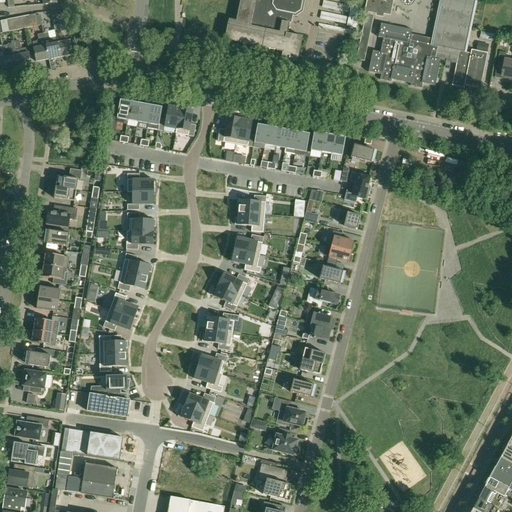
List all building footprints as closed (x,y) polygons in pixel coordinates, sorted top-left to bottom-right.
[(277,52),(283,53),(281,60),(297,63),(299,56),(303,38),(287,35),(288,31),(289,23),(287,23),(289,13),(295,14),(301,10),(302,0),(241,0),(237,21),(229,20),(225,40),(277,51),(277,52)] [(379,13),(383,14),(391,16),(394,1),(396,1),(396,0),(367,0),(365,13),(378,15),(379,13)] [(412,30),(382,24),(379,37),(384,38),(381,52),(373,51),(368,74),(381,76),(380,80),(391,82),(391,80),(411,84),(410,86),(421,89),(422,84),(435,86),(440,61),(446,62),(445,66),(445,65),(450,66),(449,67),(450,67),(451,63),(456,64),(452,86),(464,88),(465,86),(480,89),(487,54),(471,50),(470,54),(465,53),(475,0),(441,0),(434,33),(443,38),(441,42),(439,41),(411,35),(412,30)] [(32,27),(38,26),(35,14),(29,15),(32,27)] [(374,15),(366,14),(356,60),(364,62),(374,15)] [(26,28),(24,16),(18,18),(20,29),(26,28)] [(15,31),(20,29),(18,18),(12,19),(15,31)] [(9,32),(15,31),(12,19),(6,20),(9,32)] [(54,25),(56,38),(60,57),(73,55),(70,41),(64,42),(61,31),(68,30),(66,23),(54,25)] [(49,33),(43,34),(48,60),(60,57),(56,38),(50,39),(49,33)] [(48,60),(43,34),(38,35),(39,42),(33,43),(37,62),(48,60)] [(7,46),(2,47),(4,53),(8,72),(20,70),(14,44),(14,42),(14,41),(11,42),(12,44),(7,45),(7,46)] [(478,42),(476,51),(487,53),(489,45),(478,42)] [(20,43),(14,44),(20,70),(31,68),(27,48),(21,49),(20,43)] [(501,79),(502,76),(511,78),(511,80),(511,81),(511,80),(511,61),(505,60),(506,53),(499,52),(494,78),(501,79)] [(127,125),(131,103),(120,101),(119,106),(118,112),(116,123),(117,123),(127,125)] [(138,122),(141,104),(131,103),(127,125),(128,121),(138,122)] [(113,104),(108,130),(115,131),(117,123),(116,123),(118,112),(119,106),(113,104)] [(148,124),(151,106),(141,104),(138,122),(148,124)] [(160,119),(158,131),(164,132),(175,134),(176,129),(177,129),(180,108),(175,107),(175,105),(168,104),(165,120),(160,119)] [(162,108),(153,107),(151,106),(148,124),(147,128),(158,130),(160,119),(162,108)] [(176,129),(175,134),(194,137),(196,125),(190,125),(193,110),(180,108),(177,129),(176,129)] [(220,130),(218,142),(235,145),(240,119),(228,117),(225,131),(220,130)] [(240,119),(235,145),(253,148),(255,136),(250,135),(253,119),(246,117),(245,120),(240,119)] [(254,143),(253,147),(264,149),(265,145),(268,127),(262,126),(260,126),(257,125),(254,143)] [(265,145),(264,149),(274,151),(275,147),(278,129),(268,127),(265,145)] [(278,129),(275,147),(285,149),(289,131),(278,129)] [(285,149),(285,153),(295,155),(299,133),(289,131),(285,149)] [(311,150),(321,152),(325,134),(314,132),(311,150)] [(305,157),(309,135),(299,133),(295,155),(305,157)] [(321,152),(332,154),(335,136),(325,134),(321,152)] [(346,138),(335,136),(332,154),(342,156),(343,151),(345,139),(346,138)] [(351,158),(371,163),(374,151),(361,147),(361,145),(356,144),(356,146),(354,145),(351,158)] [(468,169),(470,162),(459,160),(458,166),(468,169)] [(349,169),(343,168),(341,182),(347,183),(349,169)] [(69,178),(57,176),(56,187),(76,191),(78,180),(81,181),(82,171),(70,169),(69,178)] [(352,194),(358,196),(357,198),(367,200),(369,191),(367,191),(371,177),(351,172),(350,179),(356,180),(352,194)] [(132,193),(154,193),(154,180),(139,180),(139,174),(127,174),(127,193),(132,193)] [(76,191),(56,187),(54,198),(75,202),(76,191)] [(132,193),(132,205),(127,205),(127,211),(139,211),(139,205),(154,205),(154,193),(132,193)] [(238,213),(265,215),(266,197),(254,196),(254,201),(239,200),(238,213)] [(63,213),(53,212),(48,211),(48,213),(46,212),(46,217),(45,220),(47,221),(46,225),(68,229),(69,220),(76,220),(77,209),(64,207),(63,213)] [(360,217),(347,213),(348,212),(339,210),(337,221),(345,223),(344,226),(357,230),(360,217)] [(318,215),(306,212),(304,221),(316,224),(318,215)] [(263,233),(265,215),(238,213),(238,218),(236,218),(235,225),(252,227),(251,232),(263,233)] [(129,232),(153,233),(153,227),(156,227),(156,220),(139,220),(139,214),(127,214),(127,220),(129,220),(129,231),(129,232)] [(105,220),(100,220),(99,230),(107,230),(108,221),(105,220)] [(55,232),(49,231),(47,244),(68,247),(70,234),(62,233),(63,230),(55,229),(55,232)] [(331,238),(329,246),(351,252),(354,241),(342,238),(343,233),(333,230),(331,238)] [(129,232),(129,231),(127,231),(126,250),(138,250),(138,245),(153,245),(153,233),(129,232)] [(234,250),(260,255),(263,238),(252,235),(251,241),(236,238),(234,250)] [(350,255),(351,252),(329,246),(326,246),(324,256),(328,257),(328,258),(335,260),(348,263),(349,261),(351,262),(352,256),(350,255)] [(257,267),(260,255),(234,250),(231,262),(245,265),(244,271),(260,274),(261,268),(257,267)] [(69,258),(45,254),(43,265),(63,268),(68,269),(69,258)] [(122,272),(148,278),(149,272),(151,273),(153,266),(137,262),(138,257),(126,254),(122,272)] [(328,258),(327,265),(334,266),(335,260),(328,258)] [(316,262),(314,270),(321,272),(319,279),(318,285),(333,289),(334,283),(343,285),(347,270),(334,266),(327,265),(316,262)] [(63,268),(43,265),(42,277),(64,281),(65,275),(67,276),(67,272),(68,269),(63,268)] [(148,278),(122,272),(118,290),(129,292),(131,287),(145,290),(148,278)] [(224,274),(218,285),(242,296),(250,280),(239,275),(237,280),(224,274)] [(282,276),(280,284),(286,286),(288,277),(282,276)] [(89,291),(96,293),(98,286),(91,284),(89,291)] [(242,296),(218,285),(216,290),(214,289),(211,295),(226,302),(223,307),(234,312),(242,296)] [(38,298),(59,301),(61,290),(40,287),(38,298)] [(276,289),(269,306),(275,309),(283,293),(276,289)] [(335,307),(336,306),(337,306),(340,296),(317,290),(315,300),(331,304),(330,306),(335,307)] [(109,310),(134,319),(138,308),(125,303),(127,298),(116,293),(109,310)] [(59,301),(38,298),(37,309),(57,312),(59,301)] [(130,331),(134,319),(109,310),(103,327),(115,331),(117,326),(130,331)] [(309,312),(306,323),(331,330),(331,329),(330,329),(333,318),(309,312)] [(206,330),(232,334),(234,321),(238,322),(239,316),(223,314),(222,319),(208,317),(206,330)] [(34,324),(33,331),(52,334),(57,334),(59,323),(35,319),(34,324)] [(303,335),(301,339),(308,341),(309,336),(328,341),(329,341),(327,340),(329,336),(330,336),(331,330),(306,323),(306,324),(308,324),(305,335),(303,335)] [(288,331),(276,328),(274,334),(286,337),(288,331)] [(230,351),(232,334),(206,330),(205,335),(203,335),(202,342),(219,344),(218,350),(230,351)] [(32,337),(31,342),(32,343),(51,345),(55,346),(57,334),(52,334),(33,331),(32,337)] [(99,337),(99,355),(126,354),(125,349),(128,349),(128,341),(111,342),(111,336),(99,337)] [(272,346),(270,352),(278,354),(280,354),(282,348),(272,346)] [(40,354),(30,353),(28,365),(49,368),(50,357),(53,357),(54,351),(41,349),(40,354)] [(305,349),(302,359),(322,365),(325,354),(305,349)] [(276,361),(278,354),(270,352),(268,359),(276,361)] [(126,354),(99,355),(100,373),(112,373),(112,367),(126,367),(126,354)] [(220,374),(224,362),(226,363),(228,358),(216,354),(215,359),(201,355),(197,367),(220,374)] [(320,375),(322,365),(302,359),(302,360),(297,358),(295,368),(300,369),(299,370),(320,375)] [(223,374),(220,374),(197,367),(194,379),(207,383),(206,389),(221,393),(223,387),(219,386),(223,374)] [(25,371),(23,384),(23,386),(30,387),(29,393),(41,395),(42,388),(44,389),(46,375),(25,371)] [(127,376),(125,376),(106,377),(106,387),(104,387),(103,396),(120,399),(121,393),(121,390),(129,389),(130,379),(127,379),(127,376)] [(310,398),(314,385),(293,380),(290,392),(310,398)] [(28,394),(27,404),(34,405),(36,396),(28,394)] [(127,418),(130,400),(120,399),(103,396),(90,394),(87,411),(127,418)] [(189,394),(184,406),(209,415),(215,417),(219,407),(213,404),(216,398),(204,394),(202,399),(189,394)] [(247,406),(253,408),(256,398),(249,396),(247,406)] [(304,417),(305,413),(288,409),(289,402),(277,399),(276,405),(283,406),(281,412),(286,413),(283,422),(291,424),(290,428),(298,430),(299,426),(306,428),(308,418),(304,417)] [(209,415),(184,406),(182,411),(180,410),(178,417),(193,423),(191,428),(203,432),(209,415)] [(34,418),(33,425),(17,422),(17,424),(15,424),(13,435),(15,435),(15,437),(40,441),(42,427),(48,428),(49,420),(34,418)] [(123,438),(65,429),(61,452),(119,461),(123,438)] [(296,455),(297,455),(298,454),(299,453),(300,452),(300,451),(299,450),(299,449),(298,448),(298,447),(296,447),(298,441),(290,439),(292,433),(280,430),(278,435),(277,435),(272,450),(273,451),(294,456),(294,455),(295,455),(296,455)] [(241,434),(239,442),(245,444),(247,436),(241,434)] [(24,464),(36,466),(37,456),(43,457),(45,448),(20,444),(14,443),(13,448),(11,462),(19,463),(20,460),(25,461),(24,464)] [(503,452),(500,458),(511,464),(511,448),(507,446),(505,445),(505,446),(502,452),(503,452)] [(495,468),(511,477),(511,464),(500,458),(500,459),(498,458),(494,466),(495,467),(495,468)] [(83,479),(81,493),(112,498),(114,486),(117,469),(85,464),(83,479)] [(291,485),(281,483),(282,477),(286,478),(288,471),(261,464),(257,480),(266,482),(263,495),(289,501),(291,493),(289,492),(291,485)] [(36,468),(20,466),(19,471),(17,472),(9,471),(7,484),(32,488),(36,468)] [(511,482),(511,477),(495,468),(489,478),(509,489),(511,482)] [(68,479),(56,478),(55,490),(67,491),(68,479)] [(509,489),(489,478),(488,478),(484,485),(486,486),(485,488),(504,498),(509,489)] [(498,509),(504,498),(485,488),(484,488),(478,499),(494,507),(498,509)] [(7,490),(5,497),(3,510),(19,511),(21,506),(24,507),(26,493),(7,490)] [(167,511),(223,511),(225,507),(170,497),(167,511)] [(478,499),(473,509),(477,511),(491,511),(494,507),(478,499)] [(280,511),(275,511),(276,505),(264,502),(261,511),(280,511)]
